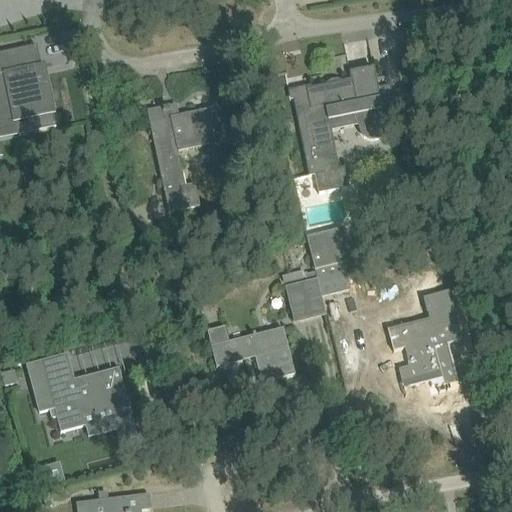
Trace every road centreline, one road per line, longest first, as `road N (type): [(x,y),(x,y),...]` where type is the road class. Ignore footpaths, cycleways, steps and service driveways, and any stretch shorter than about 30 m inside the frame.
road 1 (residential): [(329,27),(110,58)]
road 2 (residential): [(324,511),(313,445),(296,437),(207,454),(188,485)]
road 3 (residential): [(511,477),(325,511)]
road 4 (residential): [(511,1),(329,27)]
road 5 (residential): [(101,218),(82,116),(110,58)]
road 6 (residential): [(188,485),(157,450),(143,374)]
